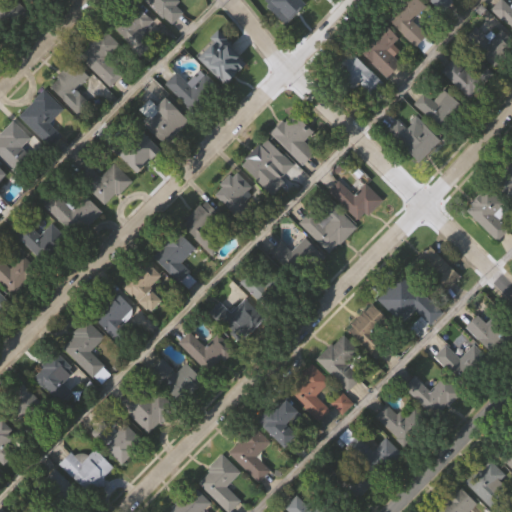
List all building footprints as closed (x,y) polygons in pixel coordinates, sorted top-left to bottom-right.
[(0,0),(3,0),(5,2),(7,0),(16,0),(29,13),(5,37),(0,31),(0,0)] [(32,33),(57,15),(46,0),(28,0),(15,10),(32,33)] [(72,0),(56,0),(65,8),(72,0)] [(151,23),(143,30),(140,27),(138,30),(152,44),(140,55),(109,22),(131,0),(133,0),(153,20),(151,23)] [(182,14),(172,24),(165,17),(163,18),(145,0),(180,0),(176,4),(183,13),(182,14)] [(297,14),(286,25),(266,6),(271,1),(269,0),(302,0),(307,4),(297,14)] [(276,0),(304,27),(308,22),(314,27),(336,4),(331,0),(276,0)] [(417,45),(385,14),(398,0),(420,0),(426,6),(414,19),(428,34),(417,45)] [(452,0),(452,1),(453,2),(443,12),(431,0),(452,0)] [(451,0),(470,17),(484,3),(480,0),(451,0)] [(511,26),(505,19),(503,20),(491,9),(500,0),(504,0),(511,7),(511,26)] [(268,37),(287,56),(307,35),(277,6),(265,17),(276,28),(268,37)] [(389,77),(355,46),(381,18),(404,40),(392,53),(403,63),(389,77)] [(429,40),(415,24),(388,48),(403,64),(429,40)] [(485,34),(486,35),(491,29),(496,34),(502,28),(511,38),(511,50),(496,67),(465,38),(477,26),(485,34)] [(113,84),(110,87),(79,57),(91,46),(89,44),(103,28),(120,45),(108,57),(124,73),(113,84)] [(117,58),(139,87),(154,75),(144,62),(155,53),(143,38),(117,58)] [(208,41),(216,49),(220,45),(225,51),(231,45),(250,64),(227,87),(203,63),(205,61),(196,51),(207,40),(208,41)] [(383,83),(372,94),(361,83),(350,93),(330,72),(352,51),(383,83)] [(387,107),(407,87),(394,75),(400,69),(386,56),(361,82),(387,107)] [(416,78),(427,68),(416,56),(406,67),(416,78)] [(479,58),(495,73),(471,98),(441,71),(454,58),(467,71),(479,58)] [(491,71),(477,58),(467,69),(496,97),(511,80),(511,69),(502,60),(491,71)] [(91,104),(80,116),(50,86),(59,78),(57,76),(72,59),(89,76),(77,89),(91,104)] [(124,106),(111,94),(125,79),(106,61),(81,88),(113,118),(124,106)] [(227,115),(249,94),(219,63),(204,77),(210,83),(203,91),(227,115)] [(187,81),(192,86),(205,72),(220,87),(195,113),(165,83),(177,71),(187,81)] [(372,126),(384,115),(354,83),(337,99),(355,118),(361,114),(372,126)] [(472,131),(495,106),(480,92),(472,101),(457,87),(442,104),(472,131)] [(53,144),(50,148),(19,115),(44,88),(64,109),(49,122),(62,136),(53,144)] [(444,89),(464,107),(445,130),(414,103),(425,91),(434,101),(444,89)] [(51,116),(67,132),(91,108),(76,93),(51,116)] [(188,121),(165,145),(142,123),(157,108),(155,107),(165,97),(188,121)] [(167,114),(193,143),(220,118),(207,105),(193,118),(179,103),(167,114)] [(295,112),(321,139),(312,148),(316,152),(303,164),(271,132),(283,120),(285,122),(295,112)] [(398,119),(413,133),(424,122),(442,140),(420,162),(387,130),(398,119)] [(29,145),(24,150),(21,147),(17,150),(31,164),(18,177),(0,159),(0,133),(13,120),(31,137),(26,142),(29,145)] [(415,134),(444,161),(465,138),(445,120),(435,132),(426,123),(415,134)] [(20,148),(53,178),(64,166),(52,155),(66,140),(45,121),(20,148)] [(166,176),(190,152),(168,128),(158,138),(151,130),(141,140),(150,149),(145,154),(166,176)] [(143,131),(163,150),(138,176),(106,146),(118,133),(130,144),(143,131)] [(268,138),(285,155),(272,169),(286,182),(273,196),(242,165),(247,160),(244,158),(260,142),(262,144),(268,138)] [(304,196),(317,183),(306,172),(313,165),(293,144),(273,164),(304,196)] [(442,171),(417,147),(408,156),(400,149),(388,163),(421,194),(442,171)] [(0,167),(0,187),(16,203),(32,186),(24,178),(33,169),(16,152),(0,167)] [(511,181),(500,168),(511,157),(511,181)] [(119,184),(138,204),(162,181),(143,161),(119,184)] [(114,163),(133,181),(119,194),(116,193),(104,205),(74,175),(86,163),(101,177),(114,163)] [(242,194),(273,227),(287,214),(282,209),(295,197),(269,169),(242,194)] [(237,172),(252,186),(247,191),(252,195),(246,202),(254,211),(243,222),(215,195),(223,187),(220,184),(230,174),(233,177),(237,172)] [(344,185),(354,194),(365,183),(383,200),(367,216),(365,214),(359,220),(329,191),(339,180),(344,185)] [(488,185),(496,193),(500,188),(510,198),(494,214),(509,230),(498,241),(467,210),(472,205),(470,203),(488,185)] [(57,193),(66,203),(69,200),(76,207),(88,195),(103,211),(75,238),(44,205),(57,193)] [(133,212),(116,194),(102,208),(90,195),(79,206),(108,236),(133,212)] [(0,206),(1,205),(6,209),(9,205),(0,197),(0,206)] [(206,200),(224,218),(217,225),(222,229),(215,236),(224,245),(212,257),(182,225),(187,220),(185,218),(200,204),(201,206),(206,200)] [(215,223),(235,246),(259,224),(239,202),(215,223)] [(511,232),(511,202),(497,217),(511,232)] [(340,210),(358,227),(340,245),(338,243),(330,252),(299,222),(310,210),(325,225),(340,210)] [(329,223),(359,251),(365,244),(369,248),(384,231),(366,214),(355,226),(340,211),(329,223)] [(496,244),(504,237),(487,220),(467,240),(498,272),(511,260),(496,244)] [(26,221),(40,235),(51,222),(69,239),(45,264),(14,234),(26,221)] [(45,237),(77,268),(103,241),(88,227),(74,241),(58,225),(45,237)] [(196,281),(188,289),(180,281),(179,282),(153,257),(163,246),(160,243),(175,228),(195,248),(181,263),(190,272),(188,273),(196,281)] [(213,287),(226,275),(212,260),(224,248),(207,231),(182,255),(213,287)] [(330,285),(358,259),(336,235),(319,250),(313,243),(301,253),(330,285)] [(306,237),(327,258),(317,268),(314,265),(298,281),(270,251),(281,240),(292,251),(306,237)] [(438,288),(432,294),(407,269),(430,246),(455,271),(438,288)] [(19,267),(43,292),(68,269),(54,254),(42,266),(32,255),(19,267)] [(24,255),(42,273),(26,289),(24,287),(14,297),(0,282),(0,258),(10,268),(24,255)] [(153,292),(162,300),(151,312),(133,294),(131,295),(123,287),(132,278),(129,275),(145,260),(161,275),(154,283),(158,286),(153,292)] [(155,289),(189,319),(197,309),(182,296),(197,279),(179,262),(155,289)] [(282,298),(269,311),(240,282),(253,268),(282,298)] [(323,285),(306,268),(293,282),(282,272),(271,283),(299,310),(323,285)] [(412,324),(407,329),(378,300),(393,285),(391,283),(401,273),(419,291),(406,303),(419,317),(412,324)] [(416,291),(441,317),(456,303),(431,277),(416,291)] [(483,320),(487,324),(497,315),(511,330),(511,334),(491,355),(465,328),(477,317),(466,306),(482,290),(497,304),(483,320)] [(116,292),(133,308),(121,320),(134,332),(121,345),(93,316),(96,313),(94,312),(110,295),(112,297),(116,292)] [(0,293),(11,304),(3,313),(0,310),(0,293)] [(150,344),(166,330),(153,316),(163,307),(150,294),(125,318),(150,344)] [(264,336),(281,319),(261,297),(243,314),(264,336)] [(245,298),(265,319),(251,333),(257,338),(246,349),(230,333),(233,331),(230,328),(226,332),(208,313),(220,301),(231,312),(245,298)] [(372,304),(389,319),(376,333),(390,346),(377,359),(348,332),(353,326),(351,324),(372,304)] [(379,332),(409,362),(422,349),(408,335),(416,326),(401,311),(379,332)] [(93,377),(63,348),(73,337),(72,336),(75,334),(73,332),(86,319),(105,337),(91,351),(105,365),(93,377)] [(0,342),(10,332),(0,322),(0,342)] [(123,351),(135,339),(119,324),(95,349),(117,370),(129,357),(123,351)] [(211,344),(230,362),(237,355),(240,358),(249,367),(268,346),(248,328),(233,344),(221,333),(211,344)] [(189,331),(205,347),(219,333),(236,351),(225,361),(221,358),(207,372),(178,342),(189,331)] [(344,335),(361,351),(358,354),(363,358),(352,370),(361,379),(359,381),(366,389),(353,401),(348,396),(352,392),(350,390),(349,392),(316,360),(332,344),(333,345),(344,335)] [(348,361),(376,388),(388,376),(379,367),(392,353),(373,335),(348,361)] [(472,371),(459,383),(434,356),(447,345),(472,371)] [(494,381),(506,369),(485,346),(473,358),(494,381)] [(71,367),(59,376),(65,382),(64,383),(72,392),(61,403),(47,389),(44,392),(32,379),(42,369),(40,366),(55,351),(71,367)] [(107,396),(93,383),(106,369),(89,352),(63,377),(94,409),(107,396)] [(174,371),(176,373),(187,363),(203,380),(197,385),(199,388),(182,405),(161,383),(159,385),(148,373),(163,358),(174,369),(173,370),(174,371)] [(180,374),(211,404),(235,379),(220,364),(207,377),(191,362),(180,374)] [(330,410),(319,422),(289,393),(300,382),(298,380),(300,378),(299,377),(312,363),(331,382),(321,392),(326,397),(322,401),(330,410)] [(318,392),(350,423),(362,410),(346,393),(359,379),(344,365),(318,392)] [(445,375),(463,393),(450,406),(448,404),(434,418),(404,387),(415,376),(430,391),(445,375)] [(49,432),(36,444),(0,405),(23,384),(40,402),(30,412),(49,432)] [(138,384),(151,398),(159,391),(176,408),(148,433),(119,403),(138,384)] [(65,414),(76,404),(59,386),(36,408),(62,435),(74,423),(65,414)] [(188,394),(179,403),(164,389),(150,404),(182,434),(205,411),(188,394)] [(298,435),(284,449),(258,422),(265,414),(264,413),(282,395),(299,412),(287,424),(298,435)] [(332,413),(315,396),(289,422),(320,453),(332,441),(318,427),(332,413)] [(387,404),(397,414),(401,411),(405,415),(415,406),(433,424),(406,450),(396,440),(397,438),(375,416),(387,404)] [(405,419),(437,450),(461,424),(445,408),(432,422),(416,407),(405,419)] [(24,453),(43,431),(27,416),(7,437),(24,453)] [(0,417),(13,430),(1,441),(15,455),(4,466),(0,462),(0,417)] [(150,464),(173,440),(149,418),(127,441),(150,464)] [(330,433),(344,446),(355,435),(342,421),(330,433)] [(100,422),(114,436),(126,424),(143,441),(134,450),(136,451),(122,464),(90,432),(100,422)] [(260,481),(259,483),(229,453),(239,443),(236,440),(252,424),(271,442),(256,457),(271,471),(260,481)] [(347,428),(356,437),(358,435),(362,440),(367,434),(378,446),(386,438),(403,454),(384,472),(382,470),(374,478),(344,448),(347,446),(345,444),(342,447),(336,442),(339,439),(338,437),(347,428)] [(262,455),(286,479),(300,464),(292,456),(303,446),(286,430),(262,455)] [(406,476),(427,455),(412,440),(403,450),(388,435),(376,448),(406,476)] [(511,468),(497,454),(511,438),(511,468)] [(95,449),(113,467),(105,476),(104,486),(95,485),(88,493),(59,464),(71,452),(75,455),(86,453),(88,456),(95,449)] [(0,491),(1,493),(24,472),(4,450),(0,453),(0,491)] [(239,502),(229,511),(226,511),(198,484),(209,473),(208,471),(210,469),(209,467),(222,454),(240,472),(226,487),(241,501),(239,502)] [(123,493),(144,471),(127,455),(116,467),(110,461),(100,472),(123,493)] [(258,488),(271,475),(255,459),(231,485),(259,511),(261,511),(272,501),(258,488)] [(491,460),(506,475),(495,486),(510,499),(497,511),(496,511),(465,481),(483,463),(485,465),(491,460)] [(326,463),(337,474),(342,470),(348,476),(358,468),(373,485),(348,508),(315,473),(326,463)] [(87,500),(74,511),(48,511),(44,508),(59,494),(44,479),(55,468),(87,500)] [(377,506),(400,481),(387,469),(374,482),(361,470),(351,481),(377,506)] [(511,476),(501,488),(511,498),(511,476)] [(77,511),(105,511),(117,501),(98,480),(82,494),(72,483),(61,494),(77,511)] [(194,487),(211,503),(202,511),(170,511),(178,505),(176,503),(184,495),(186,496),(194,487)] [(462,488),(478,503),(469,511),(438,511),(447,502),(446,501),(457,488),(459,490),(462,488)] [(468,511),(509,511),(511,510),(490,490),(468,511)] [(326,494),(344,511),(288,511),(284,508),(297,495),(307,505),(313,499),(316,503),(326,494)] [(370,511),(359,500),(345,511),(370,511)]
